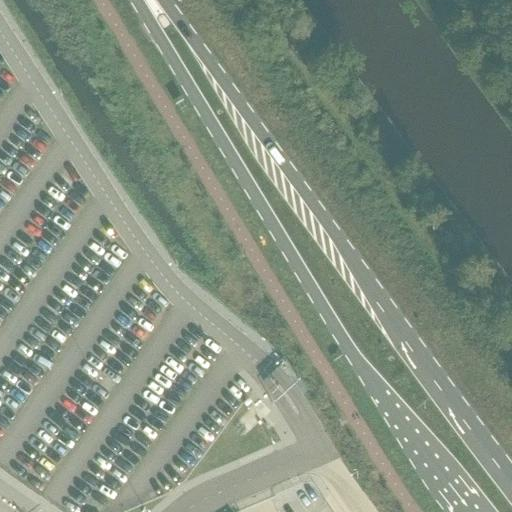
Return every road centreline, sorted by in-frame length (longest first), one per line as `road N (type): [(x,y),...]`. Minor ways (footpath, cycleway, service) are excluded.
road 1 (secondary): [(141,0),(353,355),(471,511)]
road 2 (secondary): [(511,480),(162,0)]
